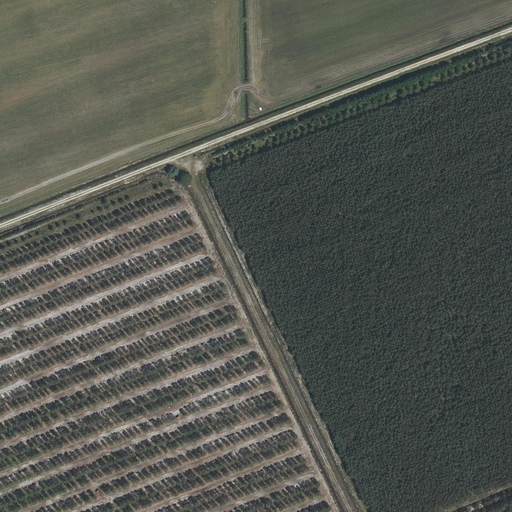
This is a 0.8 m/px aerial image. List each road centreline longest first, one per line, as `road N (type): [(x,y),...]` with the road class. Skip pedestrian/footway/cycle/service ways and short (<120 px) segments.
road 1 (track): [(0,232),(511,35)]
road 2 (track): [(350,511),(184,161)]
